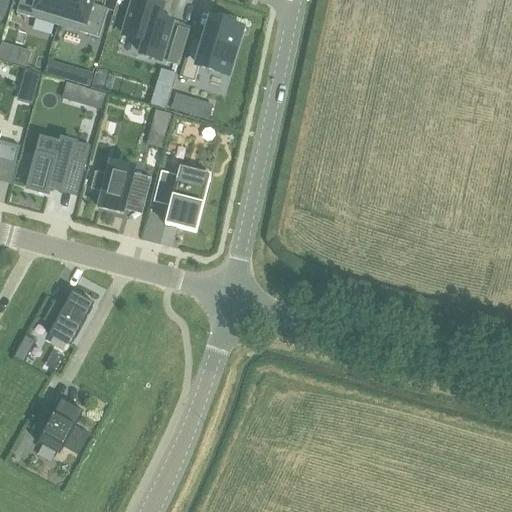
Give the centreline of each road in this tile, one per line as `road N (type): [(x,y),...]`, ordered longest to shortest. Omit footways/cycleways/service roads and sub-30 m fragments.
road 1 (residential): [(235,297),(298,2)]
road 2 (unclassified): [(511,379),(235,297)]
road 3 (residential): [(0,231),(235,297)]
road 4 (unclassified): [(148,511),(204,401),(235,297)]
